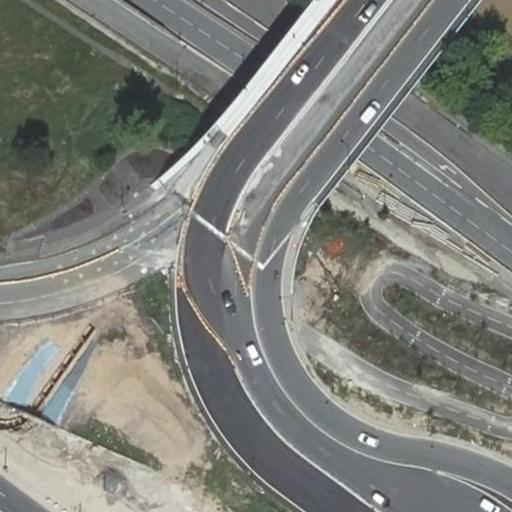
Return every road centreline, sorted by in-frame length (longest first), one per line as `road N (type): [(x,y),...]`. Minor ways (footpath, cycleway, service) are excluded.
road 1 (primary): [(511,483),(335,427),(289,379),(266,315),(269,258),(284,217),(450,0)]
road 2 (primary): [(410,0),(270,179),(246,226),(235,274),(244,348),(263,391),(314,446),(359,474)]
road 3 (secondary): [(511,249),(157,0)]
road 4 (secondary): [(511,238),(444,168),(206,0)]
road 5 (unknown): [(94,0),(372,188)]
road 6 (primary): [(359,474),(479,511)]
